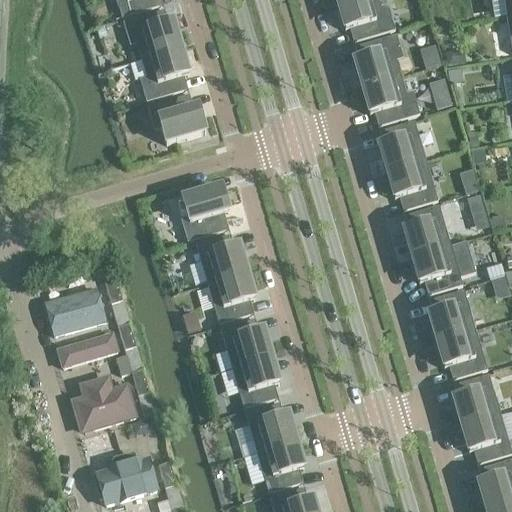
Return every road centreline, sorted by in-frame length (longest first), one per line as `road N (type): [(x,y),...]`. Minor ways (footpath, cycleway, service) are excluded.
road 1 (residential): [(340,125),(424,409)]
road 2 (tertiary): [(278,143),(363,426)]
road 3 (tertiary): [(385,420),(301,137)]
road 4 (residential): [(320,438),(238,155)]
road 5 (residential): [(78,511),(0,248)]
road 6 (residential): [(0,237),(238,155)]
road 7 (residential): [(238,155),(192,0)]
road 8 (tertiary): [(237,0),(278,143)]
road 9 (tertiary): [(301,137),(262,0)]
road 10 (residential): [(305,0),(340,125)]
